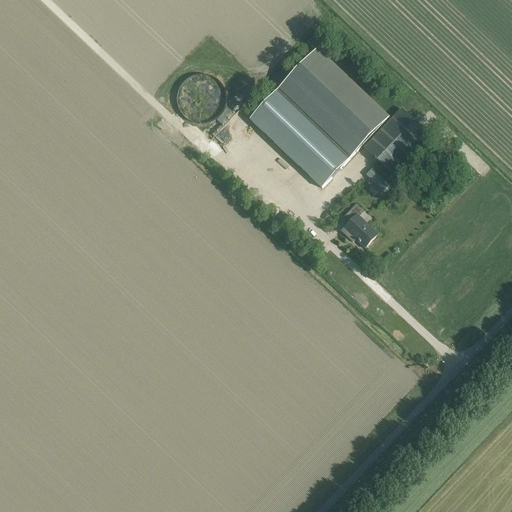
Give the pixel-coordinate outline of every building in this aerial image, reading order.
[(316,51),(250,121),(322,189),(362,147),(388,120),(390,119),(318,50),(316,51)] [(365,149),(391,174),(428,135),(402,110),(365,149)] [(254,148),(257,144),(251,140),(247,144),(254,148)] [(364,248),(364,249),(378,235),(359,217),(364,212),(356,205),(343,218),(348,224),(341,232),(352,243),(356,239),(365,247),(364,248)] [(292,220),(283,212),(276,219),(285,228),(292,220)]
